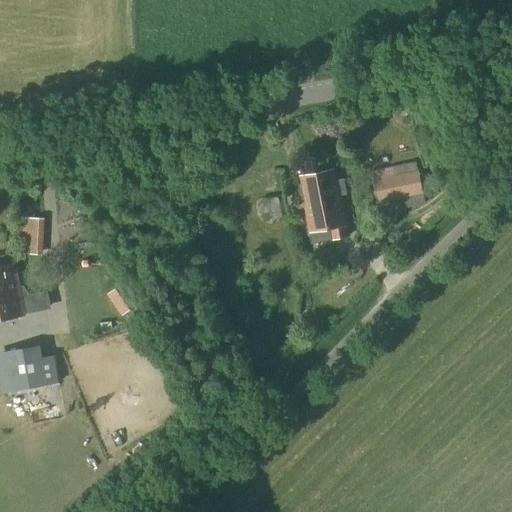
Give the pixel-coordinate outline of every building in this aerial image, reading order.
[(394,174),(393,167),(372,171),(377,203),(423,194),(418,169),(394,174)] [(338,198),(332,171),(301,177),(306,205),(304,205),(310,234),(329,230),(331,241),(347,237),(339,198),(338,198)] [(51,254),(51,218),(28,218),(28,254),(51,254)] [(0,321),(24,317),(13,264),(0,266),(0,321)] [(40,346),(3,353),(11,394),(48,387),(48,385),(43,358),(40,346)]
